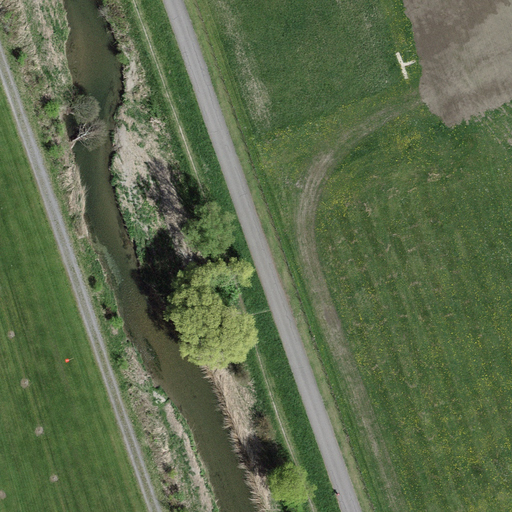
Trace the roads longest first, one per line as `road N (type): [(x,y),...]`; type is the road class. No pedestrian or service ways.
road 1 (unclassified): [(174,0),(354,511)]
road 2 (track): [(0,45),(165,511)]
